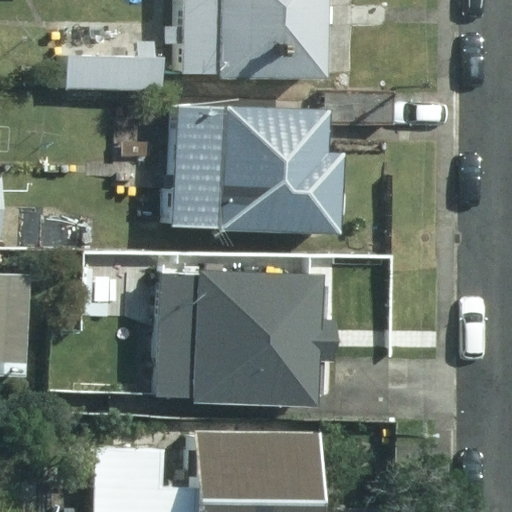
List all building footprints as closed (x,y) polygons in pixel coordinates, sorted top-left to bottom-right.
[(325,81),(326,0),(178,0),(178,75),(215,76),(215,79),(325,81)] [(133,55),(67,54),(65,90),(159,94),(160,56),(152,56),(152,42),(133,41),(133,55)] [(391,91),(331,92),(330,126),(391,125),(391,91)] [(327,109),(173,106),(167,225),(337,234),(341,152),(325,152),(327,109)] [(319,275),(155,270),(151,396),(189,398),(188,404),(316,410),(317,361),(330,361),(330,318),(319,318),(319,275)] [(30,274),(0,272),(0,378),(22,380),(30,274)] [(380,511),(380,508),(315,509),(314,435),(190,434),(190,450),(121,450),(120,487),(105,487),(104,511),(380,511)]
